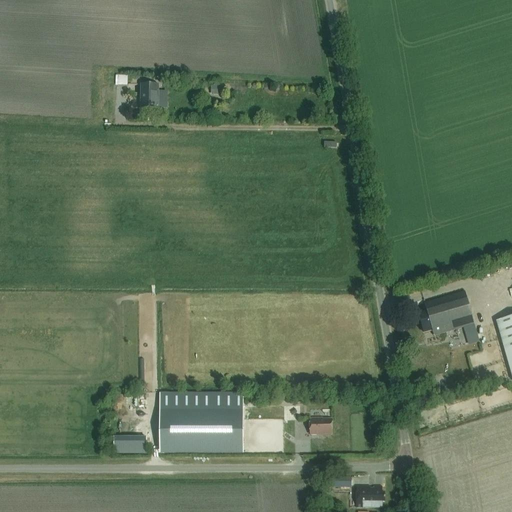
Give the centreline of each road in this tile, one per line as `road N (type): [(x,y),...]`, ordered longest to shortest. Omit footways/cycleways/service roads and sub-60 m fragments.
road 1 (residential): [(409,466),(329,0)]
road 2 (unclassified): [(409,466),(0,469)]
road 3 (track): [(351,127),(122,124)]
